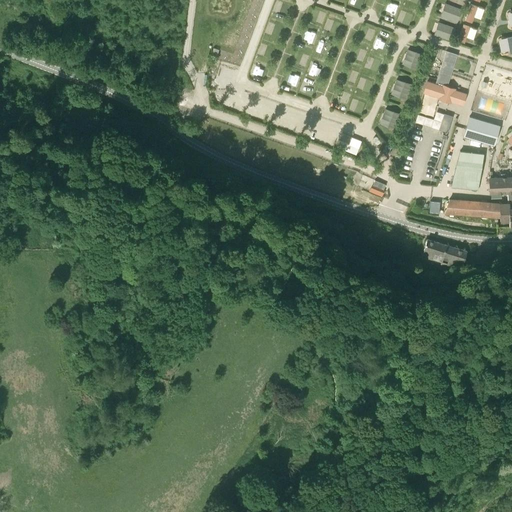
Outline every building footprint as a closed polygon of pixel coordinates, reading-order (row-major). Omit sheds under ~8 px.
[(445,2),(441,14),(459,20),(463,8),(445,2)] [(474,21),(475,16),(482,17),(485,6),(470,3),(467,19),(474,21)] [(405,13),(416,17),(419,10),(407,6),(405,13)] [(439,20),(435,33),(451,39),(456,26),(439,20)] [(326,29),(334,31),(337,24),(328,22),(326,29)] [(474,38),(478,28),(464,23),(458,39),(466,42),(468,36),(474,38)] [(365,27),(362,35),(371,39),(374,30),(365,27)] [(378,39),(375,45),(385,49),(387,42),(378,39)] [(321,41),(318,49),(327,53),(330,45),(321,41)] [(407,47),(403,63),(417,66),(422,51),(407,47)] [(442,66),(449,69),(455,52),(447,49),(442,66)] [(297,60),(306,63),(309,54),(301,51),(297,60)] [(346,77),(355,81),(358,71),(349,68),(346,77)] [(292,72),(289,81),(298,84),(301,74),(292,72)] [(397,77),(392,92),(407,97),(412,82),(397,77)] [(428,81),(424,92),(440,97),(440,99),(453,103),(454,101),(464,105),(467,94),(457,91),(458,89),(444,85),(444,87),(428,81)] [(304,82),(302,91),(311,94),(314,85),(304,82)] [(347,102),(349,93),(341,91),(339,100),(347,102)] [(381,122),(392,125),(397,110),(385,106),(381,122)] [(469,118),(463,138),(494,147),(500,127),(469,118)] [(345,140),(342,148),(357,153),(363,139),(352,135),(349,142),(345,140)] [(455,170),(451,187),(477,191),(481,173),(484,153),(459,151),(455,170)] [(511,176),(492,177),(489,178),(490,193),(511,192),(511,176)] [(501,202),(501,218),(501,222),(509,221),(509,226),(511,226),(511,206),(510,207),(510,202),(501,202)] [(464,260),(466,250),(426,238),(424,250),(422,258),(462,269),(464,260)]
